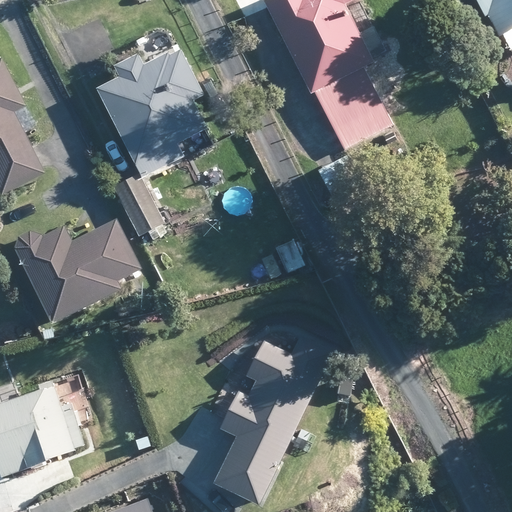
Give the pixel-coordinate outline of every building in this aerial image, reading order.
[(351,0),(267,0),(261,3),(307,95),(313,92),(342,151),(391,126),(387,119),(361,68),(370,63),(368,60),(383,53),(378,43),(370,28),(356,35),(354,31),(361,27),(364,21),(361,14),(354,11),(347,14),(346,16),(341,5),(351,0)] [(511,0),(469,0),(479,19),(484,16),(495,37),(500,35),(507,51),(511,48),(511,0)] [(190,102),(201,97),(177,50),(166,56),(164,54),(140,67),(134,56),(110,68),(115,77),(92,90),(137,174),(111,188),(137,238),(147,233),(151,241),(165,234),(163,231),(160,226),(163,224),(140,180),(147,176),(181,159),(174,145),(204,129),(190,102)] [(20,107),(12,92),(0,68),(0,194),(40,174),(38,171),(28,151),(19,134),(9,113),(20,107)] [(493,138),(459,150),(467,173),(501,162),(493,138)] [(165,192),(171,206),(186,199),(180,186),(165,192)] [(49,323),(118,291),(113,282),(139,270),(115,221),(112,222),(92,232),(69,243),(68,239),(64,231),(62,228),(40,238),(26,233),(16,238),(13,248),(49,323)] [(309,265),(297,242),(280,251),(292,274),(309,265)] [(43,341),(51,338),(49,330),(40,333),(43,341)] [(250,377),(257,381),(253,389),(246,386),(224,432),(240,440),(218,486),(260,507),(334,355),(303,340),(294,359),(266,345),(250,377)] [(69,411),(60,385),(0,406),(0,455),(8,479),(93,448),(79,407),(69,411)]
